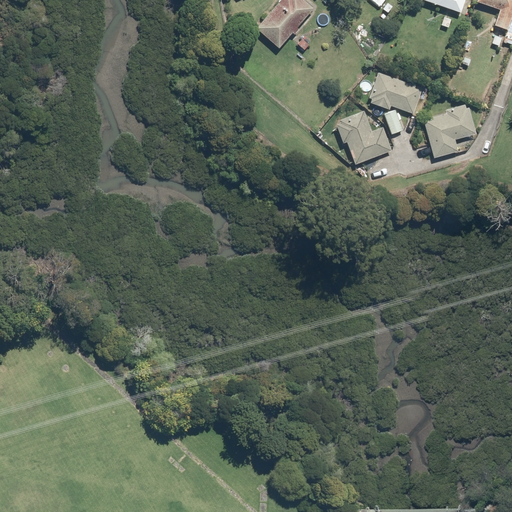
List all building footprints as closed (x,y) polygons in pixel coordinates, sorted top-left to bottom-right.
[(303,0),(280,0),(256,27),(279,48),(314,9),(303,0)] [(425,0),(460,11),(463,0),(425,0)] [(511,0),(479,0),(499,8),(493,23),(506,29),(511,13),(511,0)] [(379,70),(369,96),(371,97),(370,101),(388,108),(390,104),(413,113),(423,88),(416,85),(417,82),(411,80),(410,82),(379,70)] [(445,111),(423,117),(433,156),(458,149),(455,137),(476,131),(469,106),(466,107),(465,103),(445,109),(445,111)] [(395,108),(384,112),(391,133),(402,130),(395,108)] [(382,125),(371,129),(364,110),(338,119),(339,121),(336,122),(343,142),(347,141),(354,163),(391,150),(382,125)]
